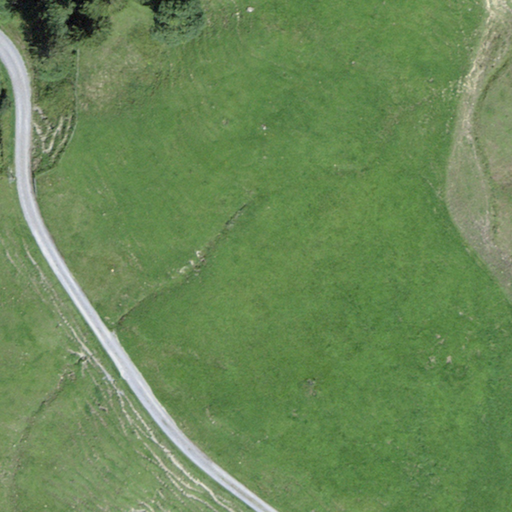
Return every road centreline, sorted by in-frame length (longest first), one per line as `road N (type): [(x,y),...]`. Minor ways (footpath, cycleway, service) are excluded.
road 1 (track): [(0,42),(21,80),(28,203),(57,264),(155,411),(267,511)]
road 2 (track): [(511,286),(451,196),(462,109),(497,20),(490,0)]
